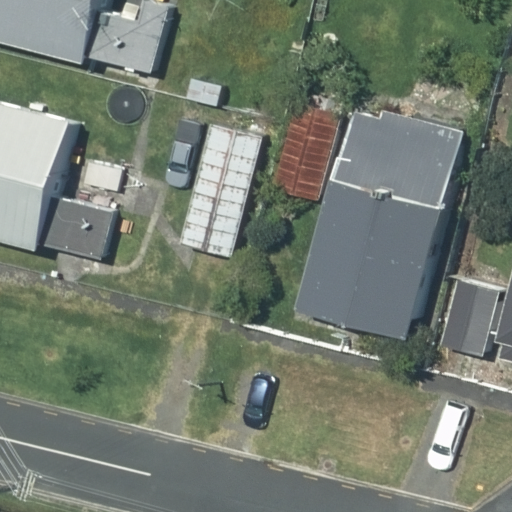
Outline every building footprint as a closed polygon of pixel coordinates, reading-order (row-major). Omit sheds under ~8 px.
[(0,0),(0,34),(95,61),(97,53),(160,71),(177,5),(159,0),(151,0),(146,18),(108,8),(110,0),(0,0)] [(120,210),(61,195),(82,116),(0,95),(0,233),(48,246),(50,240),(109,254),(120,210)] [(302,104),(280,186),(325,198),(347,116),(302,104)] [(363,109),(308,308),(415,337),(472,129),(394,107),(391,117),(363,109)] [(218,120),(186,243),(238,256),(270,134),(218,120)] [(467,277),(450,342),(490,352),(507,288),(467,277)]
